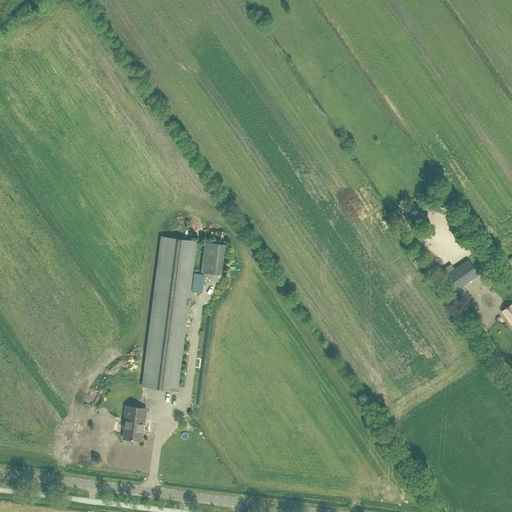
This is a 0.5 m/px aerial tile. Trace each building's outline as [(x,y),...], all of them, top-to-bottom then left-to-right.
[(430,200),(442,192),(438,186),(425,194),(430,200)] [(428,221),(423,211),(416,215),(422,224),(428,221)] [(176,391),(195,241),(162,237),(143,386),(176,391)] [(221,275),(225,244),(205,241),(200,272),(221,275)] [(406,253),(415,268),(420,265),(416,259),(419,257),(414,248),(406,253)] [(465,290),(463,291),(460,288),(479,275),(467,259),(443,276),(455,292),(455,291),(458,295),(468,310),(474,305),(465,290)] [(511,302),(500,311),(505,317),(506,317),(511,325),(511,302)] [(145,417),(146,408),(125,406),(122,427),(125,428),(123,438),(132,439),(132,438),(141,439),(144,417),(145,417)]
